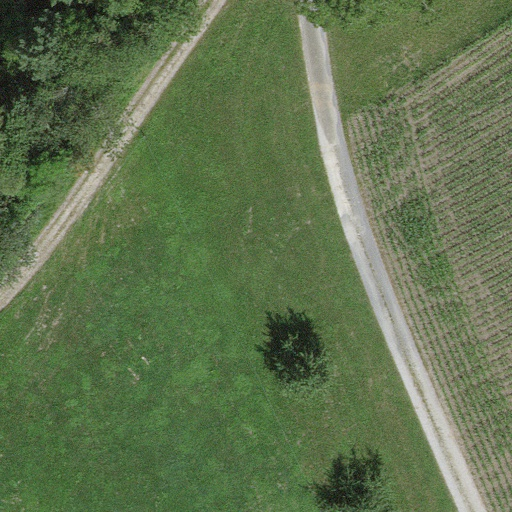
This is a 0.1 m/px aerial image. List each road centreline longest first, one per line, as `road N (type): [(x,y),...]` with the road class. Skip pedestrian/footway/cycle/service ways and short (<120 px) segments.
road 1 (residential): [(305,0),(356,242),(462,511)]
road 2 (track): [(220,0),(48,237),(0,288)]
